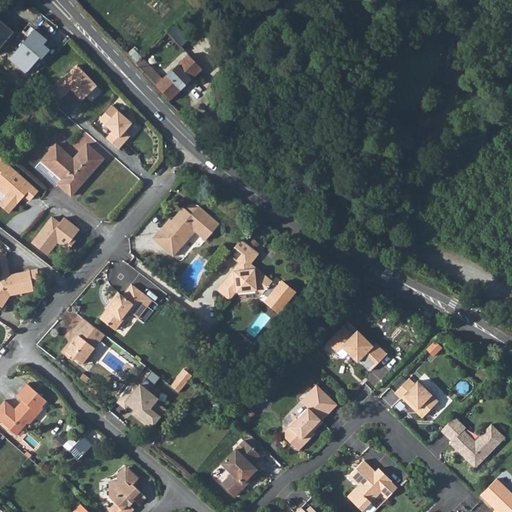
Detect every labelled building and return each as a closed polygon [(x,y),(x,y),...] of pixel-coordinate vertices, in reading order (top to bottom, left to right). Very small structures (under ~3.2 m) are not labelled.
[(0,46),(13,31),(0,20),(0,46)] [(34,30),(9,59),(24,74),(40,57),(42,59),(50,50),(44,45),(47,41),(34,30)] [(132,46),(125,53),(171,99),(203,68),(189,54),(170,72),(163,77),(142,55),(132,46)] [(119,150),(131,136),(126,132),(133,123),(111,105),(98,120),(111,131),(106,138),(119,150)] [(55,140),(67,148),(72,141),(59,133),(55,140)] [(55,143),(40,160),(61,179),(57,183),(57,184),(70,195),(103,158),(85,142),(72,158),(55,143)] [(39,191),(0,156),(0,187),(8,195),(0,203),(10,212),(22,198),(20,196),(23,193),(31,200),(39,191)] [(40,160),(33,167),(54,186),(57,184),(57,183),(61,179),(40,160)] [(189,210),(186,207),(184,206),(173,219),(171,217),(154,236),(176,255),(197,231),(207,240),(222,223),(201,204),(199,207),(196,210),(189,210)] [(51,216),(31,243),(47,256),(57,244),(65,248),(80,229),(64,217),(59,222),(51,216)] [(243,238),(230,254),(242,263),(242,266),(239,269),(237,270),(235,268),(218,289),(232,300),(238,292),(259,290),(264,293),(267,289),(270,285),(274,281),(274,280),(253,263),(262,252),(243,238)] [(0,306),(2,308),(11,297),(34,292),(32,286),(30,271),(10,275),(6,254),(0,255),(0,306)] [(32,286),(40,284),(37,269),(30,271),(32,286)] [(270,285),(267,289),(273,293),(269,297),(283,308),(297,291),(283,280),(279,285),(274,281),(270,285)] [(113,303),(109,307),(102,316),(112,324),(114,323),(119,326),(132,311),(140,317),(154,300),(134,284),(126,294),(120,289),(110,301),(111,302),(113,303)] [(105,331),(84,315),(75,327),(80,331),(71,342),(68,340),(63,348),(70,354),(72,352),(82,360),(88,353),(91,355),(98,347),(95,344),(105,331)] [(359,359),(370,370),(387,353),(375,342),(372,345),(357,330),(352,334),(343,325),(326,342),(336,351),(341,346),(357,361),(359,359)] [(435,355),(443,346),(435,340),(428,349),(435,355)] [(183,368),(170,385),(179,392),(190,377),(192,375),(183,368)] [(146,391),(158,377),(150,371),(140,383),(138,381),(121,401),(132,410),(130,413),(150,429),(165,410),(154,400),(155,398),(146,391)] [(79,377),(87,384),(90,379),(82,373),(79,377)] [(161,377),(156,383),(174,398),(179,392),(170,385),(161,377)] [(408,377),(394,392),(400,398),(401,397),(420,415),(423,415),(438,400),(417,380),(414,383),(408,377)] [(4,400),(0,404),(0,421),(8,429),(14,422),(22,428),(26,423),(30,423),(42,409),(41,405),(46,400),(26,383),(15,395),(21,400),(14,408),(4,400)] [(319,418),(335,402),(316,384),(300,400),(307,407),(297,418),(295,417),(288,425),(289,426),(285,430),(285,437),(298,450),(308,439),(307,437),(322,421),(321,420),(319,418)] [(319,418),(321,420),(337,404),(335,402),(319,418)] [(454,416),(441,430),(451,441),(449,443),(475,467),(505,437),(491,423),(474,440),(463,429),(466,427),(454,416)] [(14,422),(8,429),(15,435),(22,428),(14,422)] [(250,463),(259,454),(244,439),(235,448),(240,453),(226,467),(232,473),(222,483),(234,496),(243,487),(243,482),(247,477),(256,468),(250,463)] [(226,467),(240,453),(235,448),(222,462),(226,467)] [(363,460),(348,475),(357,485),(347,496),(362,511),(381,491),(387,497),(397,487),(391,481),(392,480),(378,467),(375,471),(363,460)] [(117,480),(118,480),(118,476),(127,467),(125,465),(117,473),(117,480)] [(108,509),(110,511),(130,511),(134,508),(128,503),(132,498),(138,504),(145,496),(132,484),(138,478),(127,467),(118,476),(118,480),(117,480),(109,481),(109,497),(115,502),(108,509)] [(511,474),(507,469),(499,476),(511,489),(511,474)] [(511,493),(496,478),(480,495),(497,511),(509,511),(511,509),(511,493)] [(89,511),(80,503),(71,511),(89,511)]
